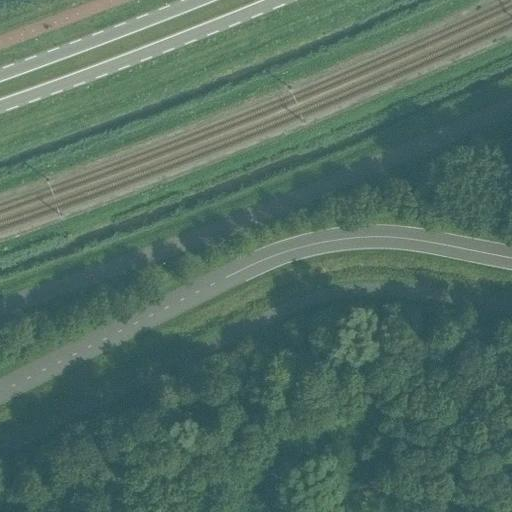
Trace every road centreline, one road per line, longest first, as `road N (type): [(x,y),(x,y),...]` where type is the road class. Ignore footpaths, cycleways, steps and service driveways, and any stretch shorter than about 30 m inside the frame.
road 1 (unclassified): [(511,259),(416,240),(320,242),(226,277),(0,392)]
road 2 (secondary): [(0,102),(273,0)]
road 3 (secondary): [(195,0),(0,72)]
